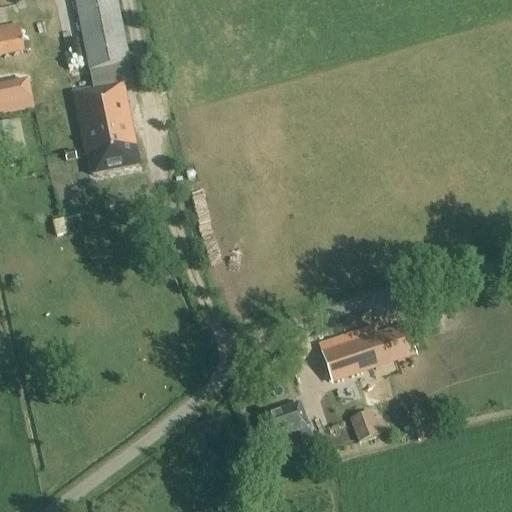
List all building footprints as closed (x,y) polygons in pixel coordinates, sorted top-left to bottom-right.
[(115,0),(75,0),(94,90),(72,95),(85,158),(88,157),(92,176),(140,166),(123,84),(132,82),(129,65),(115,0)] [(0,56),(24,52),(18,26),(0,29),(0,56)] [(30,85),(2,89),(6,110),(33,106),(30,85)] [(0,157),(3,170),(18,167),(8,124),(0,125),(0,157)] [(63,153),(65,163),(77,161),(75,151),(63,153)] [(53,223),(56,237),(68,234),(65,220),(53,223)] [(332,382),(414,355),(405,328),(323,355),(332,382)] [(267,418),(275,442),(300,433),(302,437),(310,434),(300,406),(267,418)] [(378,436),(370,416),(350,424),(358,444),(378,436)]
